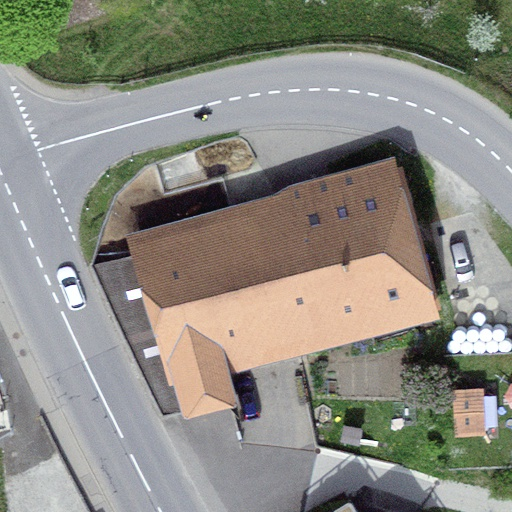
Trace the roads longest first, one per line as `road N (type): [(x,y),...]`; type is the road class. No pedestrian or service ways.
road 1 (tertiary): [(0,165),(202,105),(335,89),(412,103),(479,141),(511,172)]
road 2 (secondary): [(0,168),(71,335),(160,511)]
